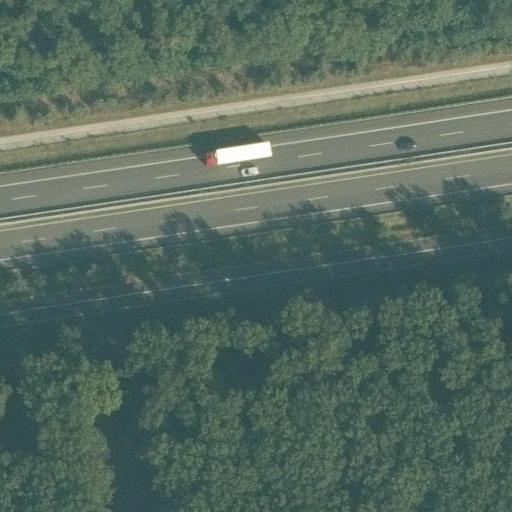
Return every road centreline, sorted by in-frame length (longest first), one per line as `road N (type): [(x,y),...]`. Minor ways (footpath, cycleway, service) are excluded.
road 1 (track): [(511,69),(0,147)]
road 2 (motorway): [(0,248),(511,171)]
road 3 (motorway): [(511,127),(0,204)]
road 4 (tertiary): [(0,315),(511,239)]
